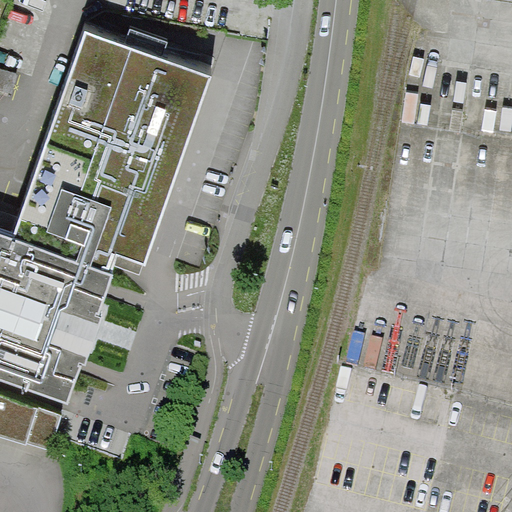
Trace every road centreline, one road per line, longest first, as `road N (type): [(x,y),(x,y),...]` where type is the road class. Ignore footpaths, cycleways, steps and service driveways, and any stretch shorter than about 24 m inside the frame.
road 1 (unclassified): [(303,0),(219,299),(242,331),(269,339)]
road 2 (primary): [(269,339),(310,169),(335,0)]
road 3 (primary): [(269,339),(201,511)]
road 4 (primary): [(235,511),(268,409),(269,339)]
